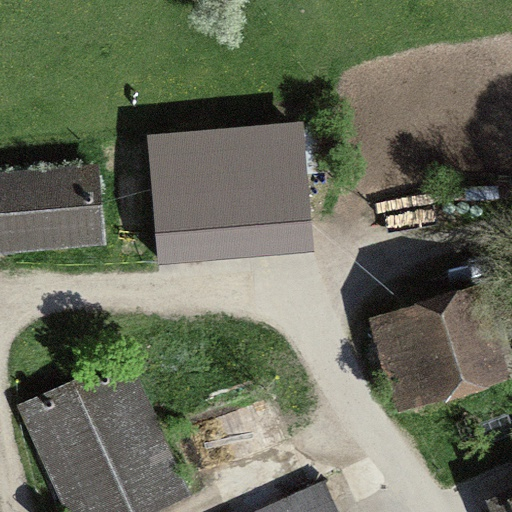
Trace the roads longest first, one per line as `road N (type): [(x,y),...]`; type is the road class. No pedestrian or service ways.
road 1 (residential): [(434,511),(322,308),(0,306)]
road 2 (track): [(322,308),(451,248),(511,233)]
road 3 (track): [(208,511),(382,416)]
